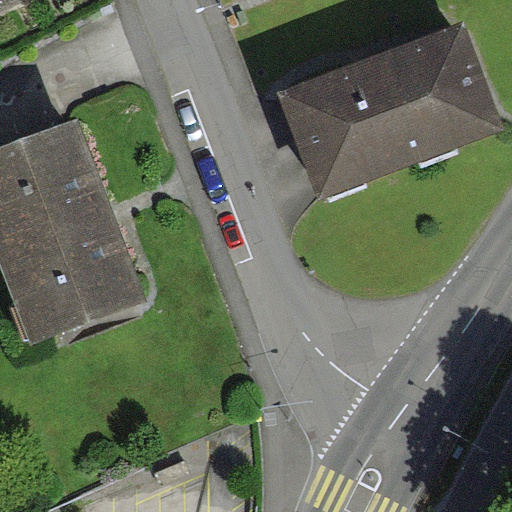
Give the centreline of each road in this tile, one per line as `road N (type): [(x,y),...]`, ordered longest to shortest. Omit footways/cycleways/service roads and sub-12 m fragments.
road 1 (residential): [(172,0),(298,334),(403,408)]
road 2 (tertiary): [(511,251),(403,408)]
